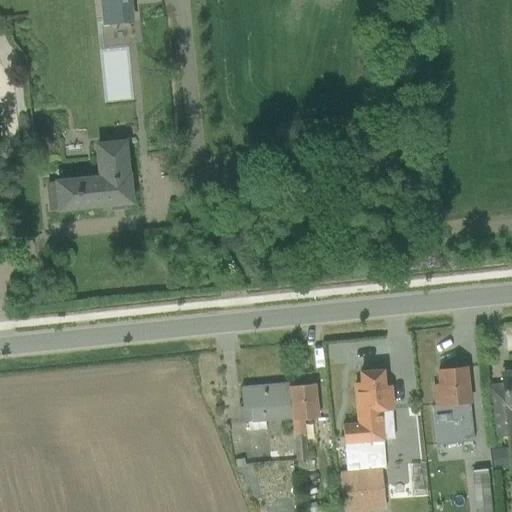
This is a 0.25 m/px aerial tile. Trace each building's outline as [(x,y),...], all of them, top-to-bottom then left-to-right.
[(98,0),(101,27),(133,23),(130,0),(98,0)] [(47,210),(129,202),(123,143),(95,146),(98,179),(56,182),(56,181),(44,182),(47,210)] [(435,444),(472,439),(464,367),(436,370),(437,385),(431,386),(433,404),(430,404),(435,444)] [(356,441),(391,438),(389,410),(390,410),(388,386),(382,387),(381,370),(358,372),(359,382),(351,383),(356,441)] [(511,372),(501,374),(501,383),(485,385),(490,437),(511,434),(511,417),(511,409),(511,372)] [(238,407),(239,423),(246,422),(247,431),(264,429),(263,422),(289,420),(286,384),(240,388),(242,407),(238,407)] [(302,420),(316,418),(312,384),(288,386),(296,471),(312,470),(311,460),(305,461),(302,420)] [(339,441),(355,440),(354,430),(338,431),(339,441)] [(493,469),(507,468),(505,447),(498,448),(498,442),(490,443),(493,469)] [(296,497),(291,461),(250,465),(259,503),(296,497)] [(338,471),(342,511),(352,511),(381,509),(378,467),(338,471)] [(474,511),(489,511),(485,469),(470,471),(474,511)]
